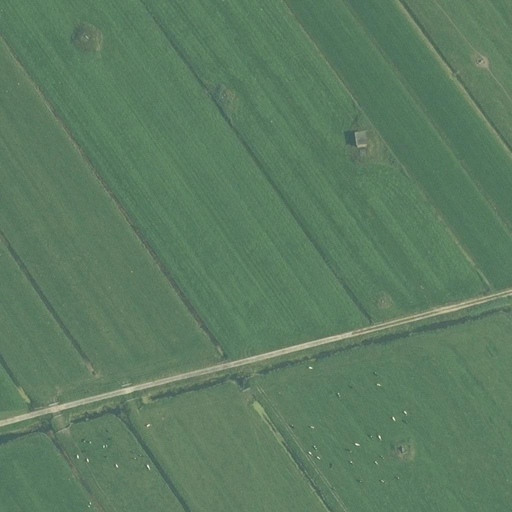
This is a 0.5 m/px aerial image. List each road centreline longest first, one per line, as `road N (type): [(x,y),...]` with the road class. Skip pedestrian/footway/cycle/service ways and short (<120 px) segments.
road 1 (track): [(0,427),(511,294)]
road 2 (track): [(347,511),(261,389),(135,415),(124,381)]
